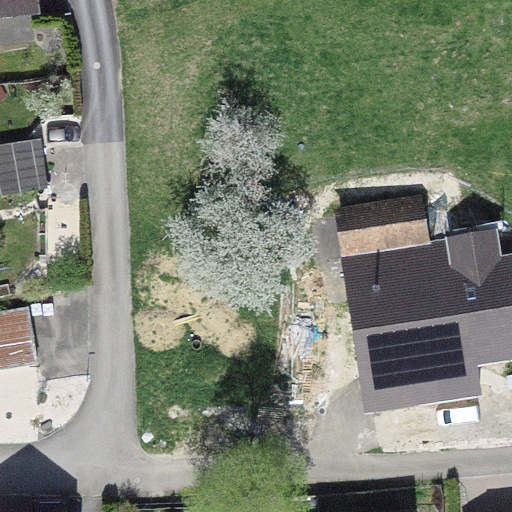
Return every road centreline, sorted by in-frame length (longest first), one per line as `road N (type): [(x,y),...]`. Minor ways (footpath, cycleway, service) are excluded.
road 1 (residential): [(107,479),(114,373),(102,68),(89,0)]
road 2 (residential): [(107,479),(298,477),(511,457)]
